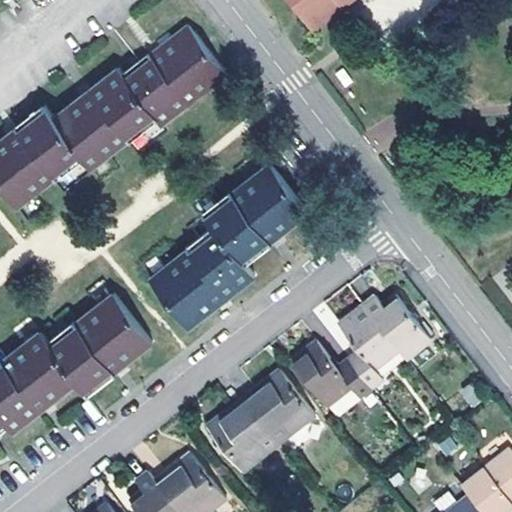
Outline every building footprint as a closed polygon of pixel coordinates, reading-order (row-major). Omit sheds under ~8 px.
[(291,0),(312,28),(349,0),(291,0)] [(54,118),(45,107),(14,131),(0,141),(0,181),(18,205),(83,155),(92,168),(157,118),(161,123),(226,73),(188,24),(155,50),(122,74),(118,69),(88,92),(54,118)] [(352,81),(343,68),(336,73),(345,86),(352,81)] [(308,211),(271,163),(206,213),(217,228),(153,277),(190,324),(223,299),(254,275),(244,261),(274,238),(308,211)] [(364,302),(400,348),(406,356),(432,336),(398,292),(384,302),(376,292),(364,302)] [(115,293),(51,343),(41,330),(0,361),(0,428),(8,423),(13,429),(45,404),(77,379),(87,391),(117,368),(152,340),(115,293)] [(360,348),(350,357),(372,386),(385,376),(376,366),(400,348),(364,302),(339,322),(356,343),(360,348)] [(317,337),(292,358),(327,404),(352,385),(360,396),(372,386),(350,357),(339,365),(334,359),(317,337)] [(280,367),(244,394),(281,441),(317,413),(280,367)] [(281,441),(244,394),(207,423),(244,469),(281,441)] [(444,457),(459,448),(452,435),(437,443),(444,457)] [(471,491),(487,511),(498,511),(508,504),(511,501),(511,446),(511,444),(463,482),(471,491)] [(192,451),(156,479),(181,511),(205,511),(227,495),(208,472),(192,451)] [(181,511),(156,479),(149,470),(137,479),(144,488),(131,498),(141,511),(181,511)] [(487,511),(471,491),(444,511),(487,511)] [(94,511),(116,511),(108,502),(94,511)]
